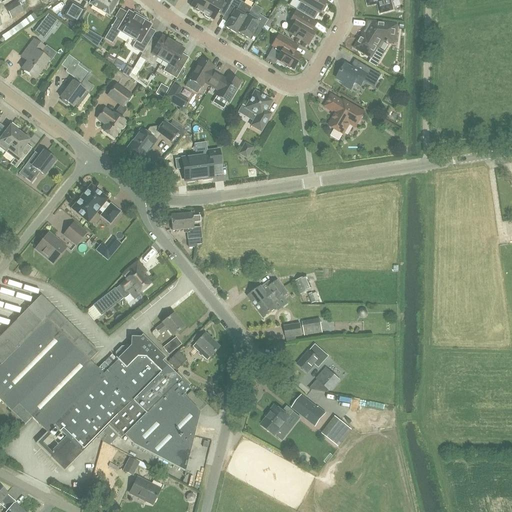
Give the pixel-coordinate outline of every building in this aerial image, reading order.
[(12,19),(23,11),(17,0),(5,8),(12,19)] [(110,16),(119,0),(118,0),(91,0),(89,4),(110,16)] [(194,0),(191,7),(194,9),(194,10),(198,12),(200,12),(202,13),(210,0),(194,0)] [(228,9),(233,0),(210,0),(202,13),(205,15),(205,17),(209,19),(211,18),(214,20),(222,5),(228,9)] [(237,34),(238,32),(250,12),(252,8),(238,0),(233,0),(228,9),(227,11),(233,15),(225,27),(237,34)] [(325,4),(326,2),(323,0),(301,0),(300,3),(296,10),(306,16),(306,15),(314,20),(318,13),(319,14),(321,11),(322,12),(323,12),(326,6),(326,5),(325,4)] [(393,10),(390,0),(391,0),(366,0),(368,6),(378,3),(380,13),(393,10)] [(77,25),(86,10),(71,2),(63,16),(77,25)] [(133,15),(129,12),(123,22),(117,19),(105,39),(113,44),(118,37),(116,36),(118,32),(119,33),(120,31),(130,37),(141,17),(134,13),(133,15)] [(258,17),(250,12),(238,32),(249,39),(256,27),(262,30),(265,25),(268,20),(260,15),(258,17)] [(308,44),(311,39),(313,39),(315,35),(315,33),(316,32),(312,30),(316,24),(296,12),(290,22),(294,25),(289,33),(308,44)] [(48,15),(41,23),(50,30),(57,22),(48,15)] [(143,54),(147,46),(150,42),(144,38),(151,25),(147,23),(148,21),(141,17),(130,37),(137,41),(133,48),(143,54)] [(14,28),(19,34),(32,24),(28,18),(14,28)] [(397,25),(378,23),(370,21),(369,29),(363,39),(361,38),(355,48),(372,58),(378,48),(380,49),(384,42),(385,41),(387,41),(387,43),(388,43),(388,42),(395,42),(396,39),(397,38),(397,36),(396,35),(397,25)] [(97,48),(102,39),(85,29),(81,35),(97,48)] [(301,56),(295,53),(298,47),(290,42),(278,35),(272,46),(281,52),(277,59),(286,65),(286,67),(290,69),(292,68),(294,69),(301,56)] [(163,60),(174,43),(162,36),(154,50),(147,46),(143,54),(133,70),(129,76),(146,89),(148,85),(138,77),(147,61),(153,65),(158,57),(163,60)] [(21,58),(27,63),(22,69),(35,79),(49,60),(40,54),(45,47),(34,39),(26,51),(21,58)] [(177,79),(183,67),(177,63),(185,49),(174,43),(163,60),(168,63),(164,71),(177,79)] [(116,60),(107,54),(104,60),(113,65),(116,60)] [(73,82),(73,81),(61,98),(63,99),(62,101),(66,105),(68,103),(73,107),(85,91),(79,86),(84,80),(89,73),(90,71),(80,63),(75,59),(66,71),(75,79),(73,82)] [(211,87),(219,74),(212,70),(214,67),(201,59),(189,79),(202,87),(205,83),(211,87)] [(122,71),(126,65),(116,60),(113,66),(122,71)] [(381,75),(364,65),(360,71),(354,67),(352,69),(345,65),(337,79),(344,83),(343,85),(351,90),(355,83),(361,86),(367,75),(378,82),(381,75)] [(129,76),(133,70),(127,66),(122,74),(128,78),(129,76)] [(226,78),(219,74),(211,87),(218,91),(216,95),(229,103),(241,83),(228,75),(226,78)] [(123,106),(131,96),(116,84),(108,95),(123,106)] [(160,85),(156,94),(162,97),(167,89),(160,85)] [(165,99),(172,104),(181,89),(173,85),(165,99)] [(261,132),(272,114),(267,111),(272,101),(255,91),(245,108),(253,113),(252,115),(253,118),(255,119),(251,126),(261,132)] [(331,95),(327,103),(324,107),(333,112),(336,113),(329,125),(344,134),(351,122),(357,126),(365,113),(344,100),(343,102),(331,95)] [(125,108),(123,106),(121,104),(114,113),(113,115),(105,109),(98,118),(106,124),(102,129),(104,130),(104,132),(107,134),(109,134),(114,137),(121,128),(122,127),(125,124),(124,123),(126,121),(121,118),(126,111),(125,108)] [(389,124),(382,120),(380,125),(386,128),(389,124)] [(171,141),(178,131),(176,130),(170,125),(164,121),(157,131),(171,141)] [(172,122),(170,125),(176,130),(179,127),(172,122)] [(0,148),(5,152),(20,133),(16,131),(18,128),(12,124),(2,137),(0,135),(0,148)] [(150,149),(156,140),(141,129),(136,135),(137,136),(128,148),(142,158),(149,148),(150,149)] [(16,169),(26,156),(21,152),(29,141),(20,133),(5,152),(14,159),(10,164),(16,169)] [(247,160),(254,149),(245,143),(238,154),(247,160)] [(219,150),(195,153),(195,157),(196,157),(199,180),(203,179),(203,181),(211,180),(211,178),(213,178),(211,166),(221,164),(219,150)] [(45,175),(56,161),(43,151),(34,164),(29,160),(19,174),(25,179),(30,173),(36,178),(40,172),(45,175)] [(195,157),(175,160),(176,170),(183,169),(185,182),(187,182),(187,183),(195,182),(194,181),(199,180),(196,157),(195,157)] [(71,209),(85,220),(94,209),(97,212),(99,210),(103,213),(100,216),(110,224),(121,212),(110,203),(109,205),(106,202),(108,199),(91,185),(71,209)] [(187,229),(188,239),(189,248),(196,248),(197,248),(196,245),(202,244),(202,238),(201,227),(193,228),(193,223),(201,222),(200,216),(192,216),(192,213),(171,215),(172,230),(187,229)] [(69,229),(81,239),(86,233),(74,223),(69,229)] [(53,264),(66,247),(49,233),(36,249),(53,264)] [(96,250),(108,260),(121,244),(114,238),(106,247),(102,244),(96,250)] [(95,321),(101,316),(131,293),(129,291),(134,287),(139,293),(150,284),(142,275),(146,272),(138,262),(128,269),(122,274),(126,279),(120,284),(115,288),(115,287),(93,305),(93,306),(86,312),(94,322),(95,321)] [(300,295),(313,290),(307,276),(294,282),(300,295)] [(256,307),(282,287),(277,281),(269,287),(270,288),(265,292),(261,287),(248,296),(256,307)] [(279,300),(287,294),(282,287),(256,307),(263,317),(276,308),(272,302),(277,298),(279,300)] [(322,293),(315,294),(316,302),(324,301),(322,293)] [(98,368),(90,360),(98,352),(41,296),(0,336),(0,363),(0,364),(0,400),(11,411),(18,404),(47,432),(54,425),(66,437),(51,452),(42,443),(50,435),(47,432),(36,443),(64,471),(108,426),(121,438),(124,435),(134,445),(185,472),(200,412),(183,396),(190,389),(163,361),(165,358),(142,335),(139,339),(132,339),(132,346),(128,346),(126,349),(122,349),(122,348),(117,353),(117,354),(117,357),(116,359),(118,361),(110,369),(104,362),(98,368)] [(173,336),(184,327),(173,314),(162,323),(155,329),(160,334),(167,328),(173,336)] [(304,336),(322,333),(320,320),(302,323),(304,336)] [(286,339),(302,336),(300,324),(284,326),(286,339)] [(210,357),(220,347),(205,333),(193,346),(202,355),(205,352),(210,357)] [(169,354),(182,344),(176,337),(163,347),(169,354)] [(275,353),(285,353),(284,344),(275,344),(275,353)] [(319,349),(314,345),(309,351),(297,364),(307,373),(315,364),(319,367),(328,356),(319,348),(319,349)] [(176,371),(187,360),(178,351),(168,362),(176,371)] [(189,386),(191,384),(178,371),(176,373),(189,386)] [(321,384),(330,392),(341,381),(332,372),(321,384)] [(192,400),(196,396),(191,391),(187,395),(192,400)] [(324,415),(301,397),(293,408),(316,426),(324,415)] [(274,436),(289,417),(275,406),(269,412),(271,413),(261,425),(274,436)] [(336,444),(349,429),(337,420),(325,435),(336,444)] [(132,475),(138,462),(129,458),(123,471),(132,475)] [(117,471),(119,468),(110,463),(108,466),(117,471)] [(152,505),(160,489),(137,477),(129,493),(152,505)]
